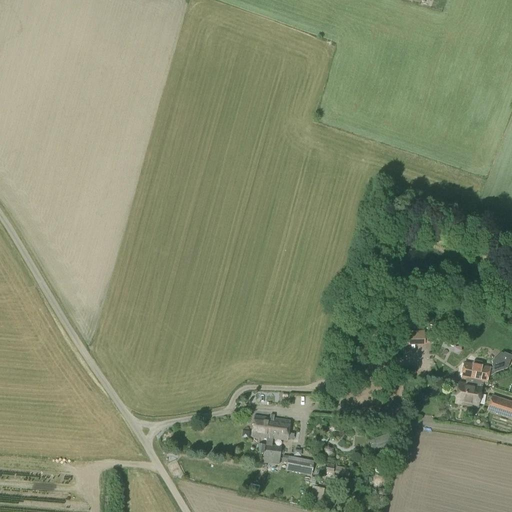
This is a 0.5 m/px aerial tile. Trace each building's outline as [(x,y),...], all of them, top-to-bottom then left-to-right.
[(454,347),(462,330),(453,325),(444,343),(454,347)] [(407,332),(407,333),(401,334),(401,344),(407,344),(407,346),(425,346),(425,344),(431,343),(431,333),(424,333),(424,331),(407,332)] [(480,381),(480,382),(486,383),(487,379),(495,373),(507,369),(511,357),(511,356),(504,353),(503,354),(501,354),(492,362),(493,367),(489,369),(483,367),(483,365),(482,363),(474,361),(472,363),(472,365),(463,363),(460,379),(467,380),(466,385),(472,386),(473,380),(480,381)] [(479,387),(480,382),(480,381),(473,380),(472,386),(466,385),(459,383),(456,402),(478,407),(482,387),(479,387)] [(511,419),(511,402),(491,396),(486,412),(511,419)] [(287,441),(290,421),(254,416),(252,437),(269,439),(269,438),(280,439),(287,441)] [(377,449),(392,444),(387,431),(383,433),(384,435),(374,439),(377,449)] [(264,454),(265,445),(258,445),(257,453),(264,454)] [(266,445),(265,458),(264,464),(279,466),(280,459),(281,447),(266,445)] [(328,447),(324,449),(324,454),(328,457),(333,454),(333,449),(328,447)] [(288,457),(283,456),(281,463),(287,464),(285,471),(311,476),(314,462),(288,457)] [(334,466),(327,465),(325,473),(333,474),(334,468),(333,468),(334,466)]
